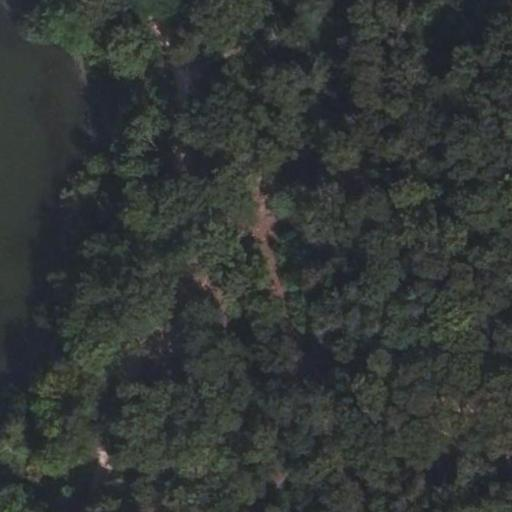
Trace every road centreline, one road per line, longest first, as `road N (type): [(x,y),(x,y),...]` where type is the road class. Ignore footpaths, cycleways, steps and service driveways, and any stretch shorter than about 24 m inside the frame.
road 1 (track): [(374,0),(290,30),(213,99),(180,216)]
road 2 (track): [(180,216),(80,511)]
road 3 (track): [(149,0),(180,91),(180,216)]
